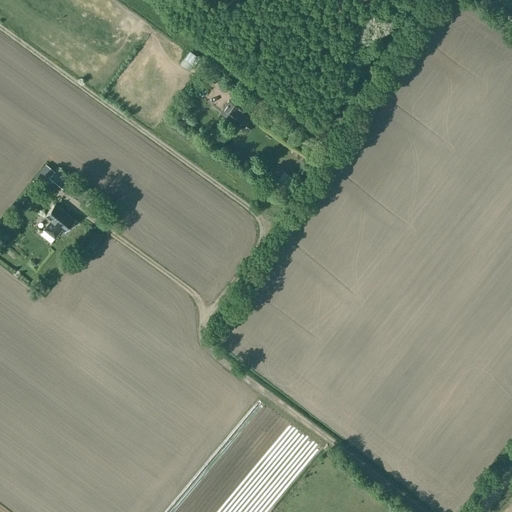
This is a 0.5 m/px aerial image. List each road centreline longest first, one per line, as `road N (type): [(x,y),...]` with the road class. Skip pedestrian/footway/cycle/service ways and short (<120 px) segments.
road 1 (track): [(324,135),(133,0)]
road 2 (track): [(321,154),(324,135),(421,0)]
